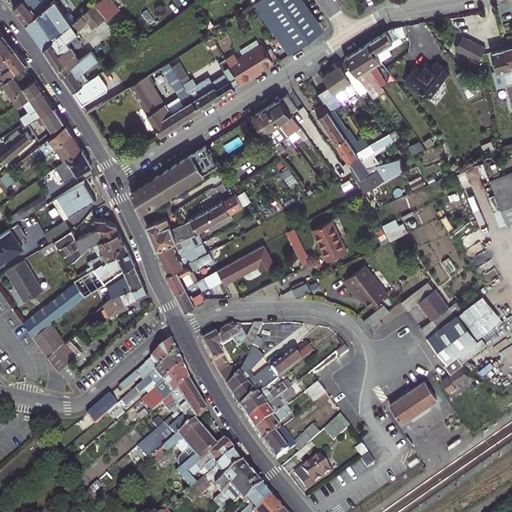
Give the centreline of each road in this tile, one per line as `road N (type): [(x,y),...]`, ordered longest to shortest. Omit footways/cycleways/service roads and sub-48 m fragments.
road 1 (residential): [(350,34),(114,180)]
road 2 (residential): [(367,368),(351,327),(322,310),(221,311),(182,333)]
road 3 (tertiary): [(182,333),(241,435),(303,511)]
road 4 (residential): [(177,320),(74,405),(0,393)]
road 5 (tertiary): [(0,7),(114,180)]
road 6 (tertiary): [(114,180),(177,320)]
